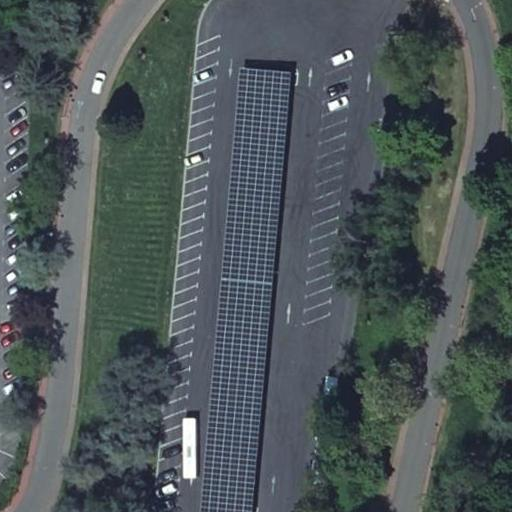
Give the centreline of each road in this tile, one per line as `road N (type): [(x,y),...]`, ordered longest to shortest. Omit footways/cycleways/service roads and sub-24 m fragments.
road 1 (residential): [(25,511),(39,494),(59,412),(89,98),(114,42),(145,0)]
road 2 (residential): [(464,0),(488,73),(484,154),(404,511)]
